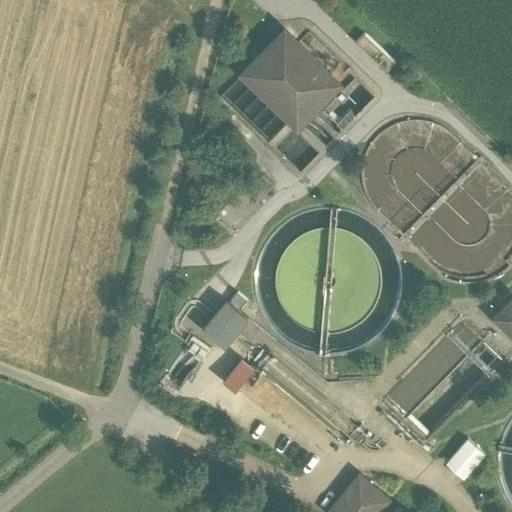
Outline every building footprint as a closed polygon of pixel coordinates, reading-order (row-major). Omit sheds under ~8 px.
[(277,24),(274,28),(273,35),(276,38),(284,30),(277,24)] [(247,68),(244,71),(297,122),(337,82),(284,30),(276,38),(260,54),(247,68)] [(394,61),(363,31),(355,40),(386,69),(394,61)] [(255,49),(242,63),(247,68),(260,54),(255,49)] [(422,76),(415,70),(410,76),(416,82),(422,76)] [(252,175),(217,212),(236,230),(271,194),(267,190),(274,184),(263,173),(256,180),(252,175)] [(511,291),(511,290),(499,302),(505,308),(511,301),(511,291)] [(246,316),(225,298),(201,327),(222,344),(246,316)] [(511,301),(505,308),(497,317),(511,331),(511,301)] [(456,310),(450,309),(448,312),(456,319),(460,315),(456,310)] [(496,334),(487,325),(481,331),(490,340),(496,334)] [(485,452),(468,437),(447,462),(464,477),(485,452)] [(373,511),(387,496),(359,472),(326,510),(329,511),(373,511)]
